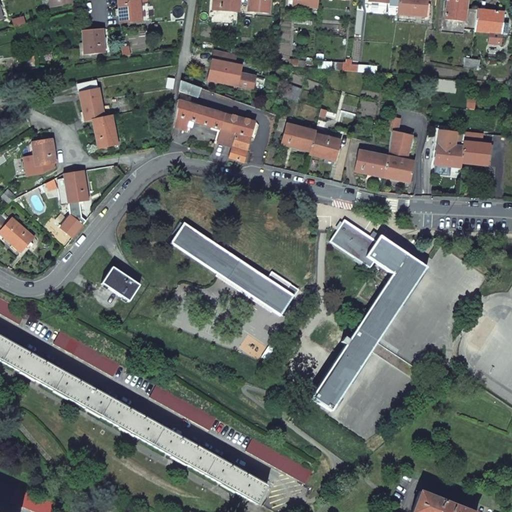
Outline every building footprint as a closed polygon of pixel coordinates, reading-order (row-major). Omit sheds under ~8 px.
[(138,0),(116,0),(117,8),(119,8),(119,16),(120,24),(141,22),(141,21),(139,5),(138,0)] [(212,0),(212,11),(238,13),(238,0),(212,0)] [(248,0),(248,12),(269,14),(269,0),(248,0)] [(317,9),(318,0),(295,0),(295,6),(317,9)] [(397,0),(397,7),(396,14),(424,17),(424,6),(422,6),(422,0),(397,0)] [(447,0),(445,19),(465,21),(467,0),(447,0)] [(149,20),(147,4),(139,5),(141,21),(149,20)] [(505,35),(506,25),(502,24),(503,13),(490,12),(476,11),(474,32),(490,33),(489,44),(500,45),(501,35),(505,35)] [(92,30),(82,31),(84,55),(104,53),(102,29),(92,30)] [(237,55),(213,50),(211,59),(214,60),(235,65),(237,55)] [(479,59),(471,58),(470,67),(478,68),(479,59)] [(235,65),(214,60),(212,69),(209,68),(208,74),(207,80),(253,90),(255,77),(240,73),(242,66),(235,65)] [(202,88),(181,80),(179,92),(198,98),(202,88)] [(97,81),(78,86),(80,93),(98,88),(97,81)] [(301,91),(286,87),(283,97),(298,101),(301,91)] [(80,93),(79,93),(82,103),(86,121),(91,120),(105,117),(99,88),(98,88),(80,93)] [(475,98),(467,98),(466,109),(474,110),(475,98)] [(254,123),(177,101),(173,127),(186,130),(188,120),(221,130),(217,143),(232,147),(229,159),(240,162),(243,163),(254,123)] [(327,111),(321,110),(319,117),(325,118),(327,111)] [(105,117),(91,120),(98,149),(117,145),(110,116),(105,117)] [(315,132),(289,125),(286,133),(284,132),(280,144),(309,152),(314,134),(315,132)] [(408,172),(411,161),(406,160),(409,136),(390,132),(387,156),(382,177),(409,183),(411,172),(408,172)] [(482,134),(464,132),(463,142),(481,144),(482,134)] [(338,141),(314,134),(309,152),(309,154),(335,161),(338,151),(335,150),(338,141)] [(52,139),(33,142),(36,166),(56,163),(52,139)] [(481,144),(463,142),(462,147),(460,163),(487,166),(488,155),(486,155),(487,145),(481,144)] [(462,147),(438,144),(437,154),(434,154),(433,165),(460,168),(460,163),(462,147)] [(387,156),(360,150),(358,159),(356,159),(353,171),(382,177),(387,156)] [(87,201),(83,171),(63,174),(64,178),(67,198),(68,204),(82,201),(87,201)] [(67,198),(64,178),(56,179),(59,199),(67,198)] [(4,194),(11,201),(14,197),(7,191),(4,194)] [(1,197),(9,204),(11,201),(4,194),(1,197)] [(68,204),(67,198),(59,199),(61,209),(83,205),(82,201),(68,204)] [(82,224),(69,214),(59,226),(72,237),(82,224)] [(34,238),(11,218),(7,223),(0,231),(0,234),(21,253),(34,238)] [(376,243),(344,222),(336,233),(330,242),(370,268),(374,263),(393,275),(310,399),(330,411),(371,352),(376,343),(425,268),(421,266),(380,238),(376,243)] [(184,223),(171,243),(219,275),(279,315),(293,295),(286,290),(290,284),(272,272),(268,278),(184,223)] [(114,268),(103,284),(131,303),(141,286),(114,268)] [(0,298),(0,315),(18,326),(26,313),(0,298)] [(60,331),(53,344),(113,377),(120,365),(60,331)] [(0,360),(10,343),(0,337),(0,360)] [(10,343),(0,360),(0,361),(51,390),(61,372),(36,358),(10,343)] [(376,343),(371,352),(417,383),(423,375),(376,343)] [(61,372),(51,390),(102,419),(112,400),(87,386),(61,372)] [(157,385),(150,398),(209,431),(216,418),(157,385)] [(112,400),(102,419),(153,447),(163,429),(137,414),(112,400)] [(163,429),(153,447),(204,476),(214,458),(191,444),(163,429)] [(253,439),(246,452),(305,485),(312,472),(253,439)] [(214,458),(204,476),(256,505),(266,486),(240,472),(214,458)] [(0,482),(0,498),(34,511),(53,511),(57,505),(0,482)] [(468,511),(419,492),(411,511),(468,511)]
